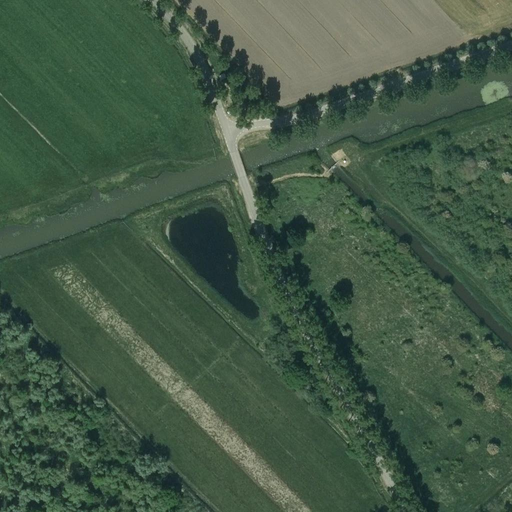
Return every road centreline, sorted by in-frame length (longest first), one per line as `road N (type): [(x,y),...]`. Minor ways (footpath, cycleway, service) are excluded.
road 1 (unclassified): [(415,511),(299,311),(228,133)]
road 2 (unclassified): [(228,133),(304,117),(511,45)]
road 3 (unclassified): [(228,133),(194,50),(152,0)]
